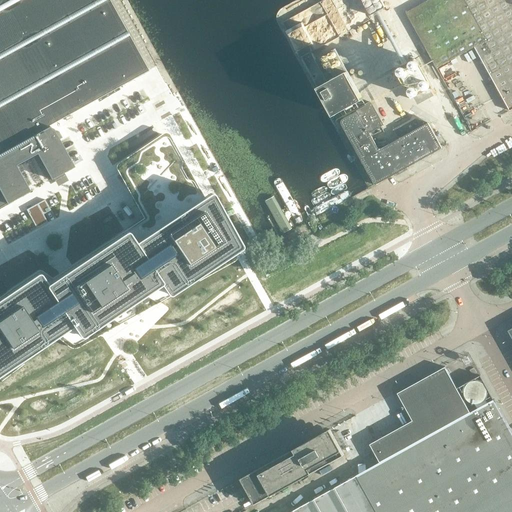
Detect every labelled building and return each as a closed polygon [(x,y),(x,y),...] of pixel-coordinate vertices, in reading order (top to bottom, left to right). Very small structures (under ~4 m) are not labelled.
[(0,0),(0,207),(30,191),(16,165),(37,154),(51,180),(55,177),(56,178),(57,178),(58,178),(59,178),(60,178),(60,177),(61,177),(61,176),(61,175),(61,174),(74,167),(53,129),(51,130),(49,126),(97,99),(98,102),(113,94),(120,90),(119,87),(148,71),(109,0),(0,0)] [(475,47),(510,111),(511,109),(511,0),(429,0),(406,13),(436,68),(475,47)] [(363,99),(347,69),(317,85),(334,115),(363,99)] [(342,125),(361,160),(375,185),(442,148),(428,123),(415,116),(414,118),(394,129),(399,139),(379,150),(370,133),(370,134),(369,133),(383,125),(381,122),(382,121),(374,107),(373,107),(371,103),(358,111),(357,111),(343,120),(342,120),(341,121),(341,122),(341,123),(341,124),(342,125)] [(87,122),(110,114),(107,107),(85,115),(87,122)] [(0,381),(56,339),(57,339),(70,329),(78,339),(80,340),(83,339),(89,335),(93,332),(110,330),(228,265),(235,261),(236,260),(237,257),(236,256),(234,252),(242,247),(243,246),(244,245),(244,244),(244,243),(216,193),(215,192),(214,191),(212,191),(212,192),(204,197),(167,129),(165,126),(163,125),(162,124),(160,124),(158,124),(114,154),(112,155),(111,157),(111,159),(112,161),(143,218),(67,269),(53,279),(43,272),(41,271),(40,271),(37,271),(0,296),(0,381)] [(310,210),(312,214),(314,217),(352,196),(348,189),(310,210)] [(44,200),(26,210),(36,228),(47,222),(43,214),(50,210),(44,200)] [(268,224),(270,229),(307,212),(304,206),(268,224)] [(272,229),(270,231),(272,236),(273,237),(274,237),(275,237),(277,236),(279,236),(310,219),(310,218),(310,217),(309,216),(308,215),(307,214),(306,214),(305,214),(272,229)] [(389,458),(292,511),(511,511),(511,424),(500,401),(466,416),(440,368),(409,385),(426,411),(375,439),(389,458)] [(344,455),(330,429),(241,479),(255,504),(344,455)]
